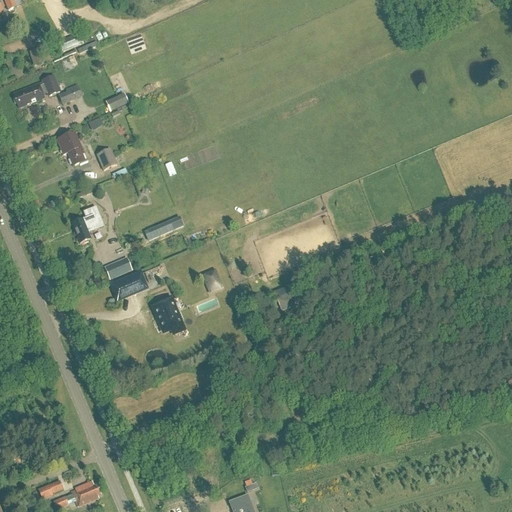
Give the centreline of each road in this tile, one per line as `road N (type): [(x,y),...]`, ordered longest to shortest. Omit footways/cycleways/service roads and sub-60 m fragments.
road 1 (track): [(511,412),(393,438),(162,430),(114,445)]
road 2 (tertiary): [(125,511),(0,212)]
